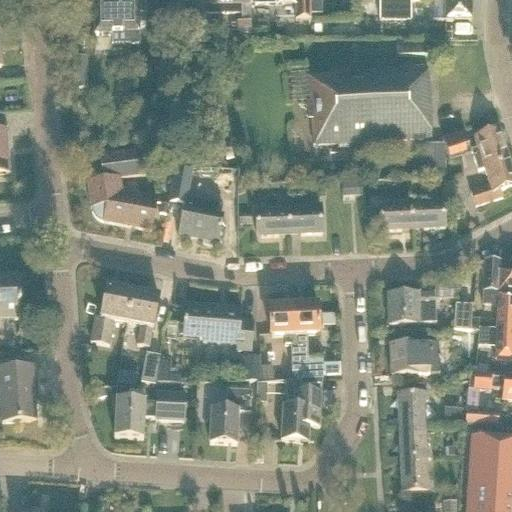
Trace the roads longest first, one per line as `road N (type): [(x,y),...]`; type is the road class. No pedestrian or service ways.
road 1 (residential): [(351,270),(355,414),(314,480),(89,472)]
road 2 (residential): [(351,270),(224,276),(57,246)]
road 3 (residential): [(89,472),(69,409),(57,246)]
road 4 (residential): [(53,218),(32,0)]
road 5 (residential): [(511,231),(441,265),(351,270)]
